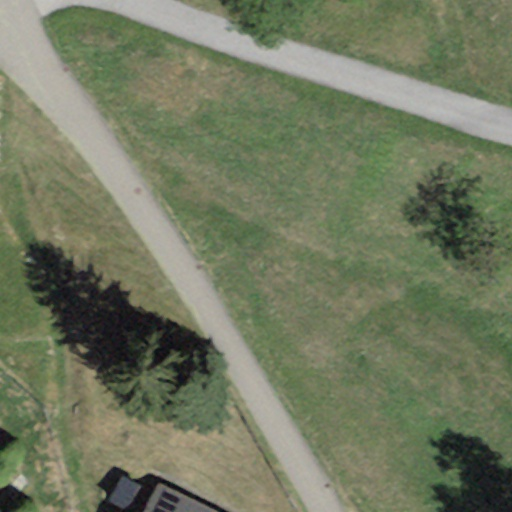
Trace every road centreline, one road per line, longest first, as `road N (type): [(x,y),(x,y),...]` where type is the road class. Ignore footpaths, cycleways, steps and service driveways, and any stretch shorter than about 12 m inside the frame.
road 1 (unclassified): [(27,0),(13,14),(14,47),(90,129),(330,511)]
road 2 (unclassified): [(511,129),(113,0)]
